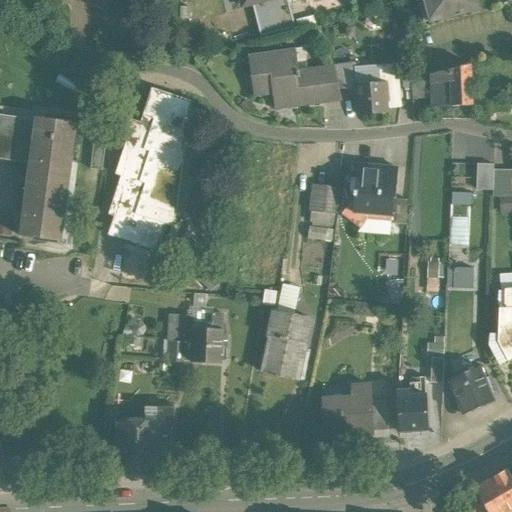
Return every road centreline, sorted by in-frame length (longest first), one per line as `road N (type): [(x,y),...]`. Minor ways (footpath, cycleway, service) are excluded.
road 1 (residential): [(511,135),(451,125),(346,136),(256,127),(222,108),(179,63),(109,74),(4,0)]
road 2 (secondary): [(0,510),(256,499)]
road 3 (secondary): [(256,499),(387,491),(442,473)]
